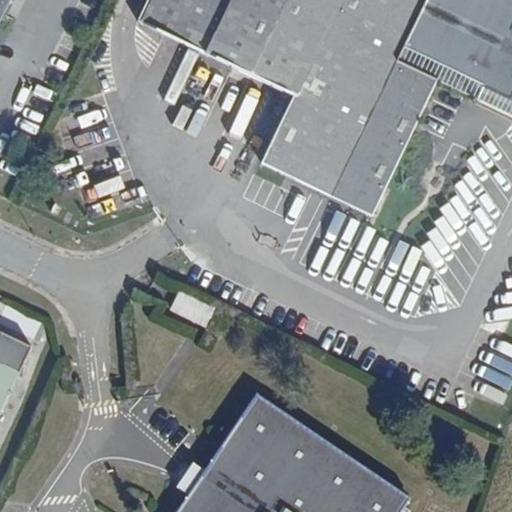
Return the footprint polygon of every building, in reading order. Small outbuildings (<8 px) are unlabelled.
[(0,0),(0,23),(11,0),(0,0)] [(145,0),(137,18),(294,95),(261,162),(372,215),(438,79),(478,99),(484,86),(501,94),(511,90),(511,28),(511,27),(502,0),(145,0)] [(511,0),(502,0),(511,27),(511,26),(511,0)] [(426,114),(449,124),(463,95),(440,85),(426,114)] [(214,309),(181,293),(172,310),(206,326),(214,309)] [(0,416),(33,348),(0,332),(0,416)] [(397,511),(409,494),(256,392),(202,474),(193,488),(176,511),(397,511)] [(193,468),(183,482),(193,488),(202,474),(193,468)]
